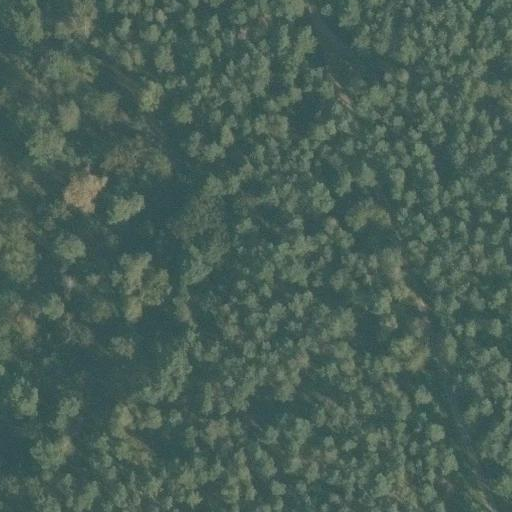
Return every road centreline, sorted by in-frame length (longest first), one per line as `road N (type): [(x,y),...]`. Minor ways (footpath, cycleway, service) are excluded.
road 1 (track): [(443,387),(385,361),(0,0)]
road 2 (track): [(330,52),(489,511)]
road 3 (track): [(511,129),(330,52)]
